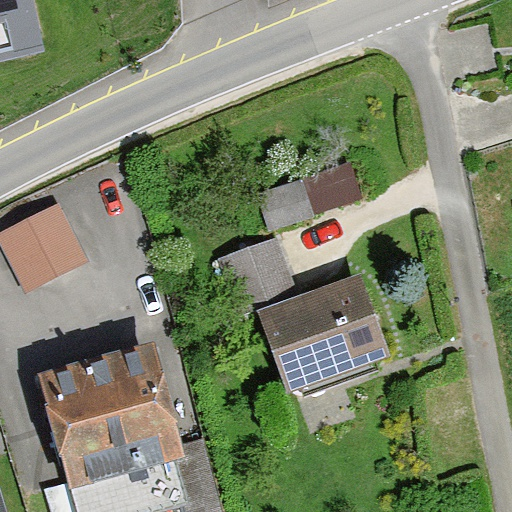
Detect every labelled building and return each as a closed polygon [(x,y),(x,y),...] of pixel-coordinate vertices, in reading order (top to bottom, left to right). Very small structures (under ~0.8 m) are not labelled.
[(0,0),(0,64),(45,54),(31,0),(0,0)] [(351,172),(303,186),(313,217),(361,202),(351,172)] [(303,186),(302,183),(256,197),(268,236),(314,222),(313,217),(303,186)] [(88,267),(59,209),(0,238),(0,248),(25,298),(88,267)] [(288,265),(278,237),(216,259),(236,317),(258,310),(298,296),(288,265)] [(298,296),(258,310),(287,393),(291,390),(329,377),(388,357),(359,275),(298,296)] [(221,511),(203,443),(180,448),(154,354),(36,384),(71,487),(42,495),(46,511),(221,511)]
